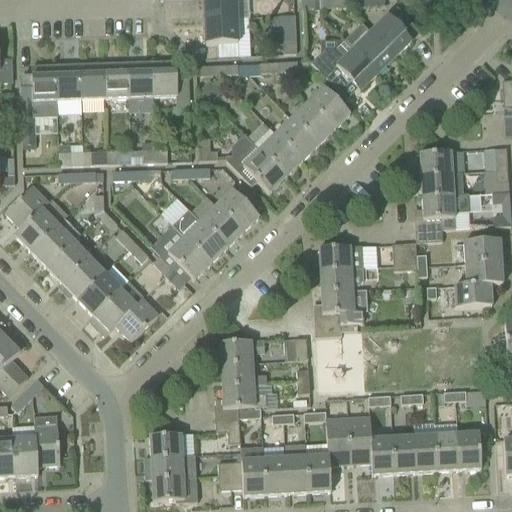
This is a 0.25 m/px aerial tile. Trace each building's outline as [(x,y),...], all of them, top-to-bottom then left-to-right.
[(248,0),(202,0),(204,23),(236,22),(249,21),(248,0)] [(300,0),(301,13),(314,13),(313,0),(300,0)] [(332,11),(340,11),(339,0),(323,0),(324,11),(332,10),(332,11)] [(339,0),(340,11),(357,11),(357,0),(339,0)] [(387,19),(369,36),(393,61),(411,44),(402,35),(412,27),(396,11),(387,19)] [(296,57),(295,19),(282,19),(283,58),(296,57)] [(237,46),(236,22),(204,23),(205,48),(237,46)] [(376,77),(393,61),(369,36),(361,28),(344,45),(376,77)] [(376,77),(344,45),(336,52),(320,52),(320,57),(310,67),(325,83),(339,98),(351,86),(359,95),(376,77)] [(0,86),(11,87),(10,63),(0,62),(0,86)] [(277,66),(278,75),(297,74),(297,65),(277,66)] [(175,66),(150,67),(151,101),(176,101),(176,114),(189,112),(188,77),(175,78),(175,66)] [(278,75),(277,66),(259,67),(260,76),(278,75)] [(150,67),(126,68),(127,102),(151,101),(150,67)] [(102,68),(78,69),(80,104),(104,103),(102,68)] [(126,68),(102,68),(104,103),(127,102),(126,68)] [(237,78),(237,68),(218,70),(218,79),(237,78)] [(80,104),(78,69),(55,70),(56,118),(80,117),(80,104)] [(511,69),(511,70),(511,74),(511,83),(501,85),(502,111),(511,110),(511,69)] [(56,120),(56,118),(55,70),(30,71),(31,91),(19,91),(20,118),(21,149),(21,150),(35,150),(34,121),(56,120)] [(218,70),(200,71),(201,80),(218,79),(218,70)] [(322,91),(306,107),(332,135),(349,118),(322,91)] [(0,106),(0,119),(12,119),(11,106),(0,106)] [(316,150),(332,135),(306,107),(290,123),(316,150)] [(290,123),(274,138),(300,166),(316,150),(290,123)] [(258,154),(243,138),(230,151),(231,160),(226,160),(224,164),(250,191),(256,185),(268,197),(284,181),(258,154)] [(258,154),(284,181),(300,166),(274,138),(258,154)] [(508,186),(506,152),(493,153),(495,187),(508,186)] [(153,167),(153,154),(142,155),(142,167),(153,167)] [(153,154),(153,167),(166,167),(166,154),(153,154)] [(218,155),(199,156),(199,166),(219,164),(218,155)] [(420,180),(451,178),(450,155),(418,158),(420,180)] [(93,156),(93,169),(106,169),(106,156),(93,156)] [(118,156),(106,156),(106,169),(118,168),(118,156)] [(82,169),(81,157),(58,157),(58,170),(71,170),(82,169)] [(209,182),(209,172),(190,173),(190,182),(209,182)] [(190,182),(190,173),(171,174),(172,183),(190,182)] [(129,175),(130,184),(149,184),(149,174),(129,175)] [(112,185),(130,184),(129,175),(112,176),(112,185)] [(57,187),(81,186),(81,177),(57,178),(57,187)] [(94,177),(81,177),(81,186),(94,186),(94,177)] [(461,178),(451,178),(420,180),(421,201),(453,200),(462,199),(461,178)] [(40,214),(47,207),(31,191),(4,217),(19,233),(20,234),(40,214)] [(231,194),(214,210),(241,237),(258,221),(231,194)] [(510,230),(508,197),(500,197),(501,220),(492,220),(493,230),(510,230)] [(94,220),(96,222),(103,215),(102,199),(93,200),(94,220)] [(466,199),(462,199),(453,200),(421,201),(422,223),(413,224),(414,235),(441,234),(455,233),(454,218),(468,217),(466,199)] [(214,210),(198,226),(225,253),(241,237),(214,210)] [(29,256),(55,230),(40,214),(20,234),(19,233),(13,239),(29,256)] [(209,269),(225,253),(198,226),(188,214),(171,230),(182,242),(182,241),(209,269)] [(103,215),(96,222),(110,235),(116,229),(103,215)] [(55,230),(29,256),(45,272),(71,246),(71,247),(79,239),(63,222),(55,230)] [(121,234),(115,240),(128,253),(134,247),(121,234)] [(414,235),(414,247),(442,245),(441,234),(414,235)] [(182,242),(166,257),(193,285),(209,269),(182,241),(182,242)] [(463,268),(500,266),(499,244),(462,246),(463,268)] [(71,246),(45,272),(60,288),(87,262),(71,247),(71,246)] [(134,247),(128,253),(141,267),(148,261),(134,247)] [(414,247),(402,248),(404,274),(416,274),(414,247)] [(402,248),(391,248),(392,275),(404,274),(402,248)] [(362,271),(361,252),(361,250),(317,252),(318,274),(362,271)] [(416,260),(417,271),(426,270),(425,259),(416,260)] [(158,260),(152,267),(164,279),(170,273),(158,260)] [(76,304),(102,278),(87,262),(60,288),(58,290),(68,302),(71,299),(76,304)] [(501,287),(500,266),(463,268),(465,290),(489,288),(501,287)] [(438,269),(426,270),(417,271),(418,286),(426,292),(440,291),(438,269)] [(352,294),(351,290),(358,289),(362,284),(362,271),(318,274),(320,296),(352,294)] [(170,273),(164,279),(178,293),(184,287),(170,273)] [(102,278),(76,304),(92,320),(118,294),(102,278)] [(118,294),(92,320),(87,324),(103,340),(114,330),(113,329),(141,303),(142,301),(126,286),(118,294)] [(454,312),(470,311),(490,310),(489,288),(465,290),(453,290),(454,312)] [(435,302),(435,291),(426,292),(427,303),(435,302)] [(339,329),(340,336),(356,335),(356,328),(361,328),(361,315),(353,316),(352,294),(320,296),(321,318),(312,318),(313,330),(339,329)] [(130,346),(157,319),(141,303),(113,329),(114,330),(130,346)] [(505,364),(511,363),(511,327),(503,328),(505,364)] [(313,330),(313,342),(340,340),(340,336),(339,329),(313,330)] [(7,336),(2,340),(0,342),(0,392),(8,400),(26,382),(10,365),(23,352),(7,336)] [(306,363),(305,342),(293,343),(295,364),(306,363)] [(218,347),(220,370),(251,368),(250,357),(263,357),(263,344),(218,347)] [(251,380),(251,368),(220,370),(221,391),(252,389),(265,389),(265,379),(251,380)] [(296,375),(296,386),(308,386),(307,374),(296,375)] [(28,404),(43,390),(36,384),(22,398),(28,404)] [(297,398),(308,397),(308,386),(296,386),(297,398)] [(492,401),(504,400),(503,391),(503,388),(491,389),(492,401)] [(214,437),(226,436),(238,435),(237,412),(265,411),(265,398),(253,399),(252,389),(221,391),(222,403),(214,403),(214,404),(215,404),(216,413),(213,413),(214,437)] [(511,390),(503,391),(504,400),(511,399),(511,390)] [(444,406),(454,405),(454,396),(436,397),(437,410),(444,410),(444,406)] [(454,396),(454,405),(465,405),(465,396),(454,396)] [(422,397),(411,398),(412,409),(422,408),(422,397)] [(28,404),(22,398),(10,410),(16,416),(28,404)] [(401,409),(412,409),(411,398),(400,399),(401,409)] [(389,400),(378,401),(379,410),(389,409),(389,400)] [(368,410),(379,410),(378,401),(368,402),(368,410)] [(254,413),(254,411),(237,412),(238,424),(259,423),(259,413),(254,413)] [(325,424),(325,416),(314,417),(314,426),(325,425),(325,424)] [(314,426),(314,417),(303,418),(303,426),(314,426)] [(281,428),(281,419),(270,420),(271,428),(281,428)] [(292,427),(292,419),(281,419),(281,428),(292,427)] [(350,468),(370,468),(370,443),(369,421),(348,423),(350,468)] [(350,468),(348,423),(325,424),(325,425),(327,459),(328,470),(350,468)] [(59,469),(56,431),(32,433),(33,441),(36,479),(37,479),(36,471),(59,469)] [(239,447),(238,435),(226,436),(227,448),(239,447)] [(478,437),(457,438),(459,474),(480,473),(478,437)] [(150,462),(181,460),(180,438),(148,440),(150,462)] [(459,474),(457,438),(435,439),(437,476),(459,474)] [(437,476),(435,439),(413,441),(415,477),(437,476)] [(36,479),(33,441),(11,443),(14,481),(36,479)] [(393,478),(415,477),(413,441),(391,442),(393,478)] [(371,479),(393,478),(391,442),(370,443),(370,468),(371,479)] [(0,481),(14,481),(11,443),(0,443),(0,481)] [(511,479),(511,443),(502,444),(504,480),(511,479)] [(330,496),(328,470),(327,459),(306,461),(308,497),(330,496)] [(151,484),(195,481),(194,460),(181,460),(150,462),(143,462),(144,484),(151,484)] [(308,497),(306,461),(284,462),(286,498),(308,497)] [(264,499),(286,498),(284,462),(262,463),(264,499)] [(264,499),(262,463),(241,465),(241,466),(243,493),(242,493),(242,501),(243,501),(264,499)] [(241,466),(228,467),(230,494),(242,493),(243,493),(241,466)] [(230,494),(228,467),(217,467),(218,494),(230,494)] [(195,481),(151,484),(152,506),(196,503),(195,481)]
